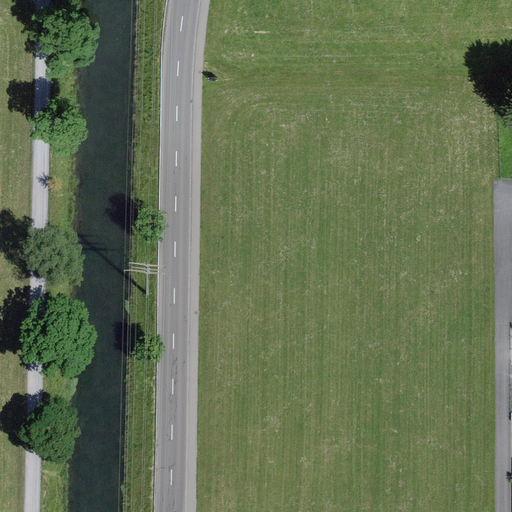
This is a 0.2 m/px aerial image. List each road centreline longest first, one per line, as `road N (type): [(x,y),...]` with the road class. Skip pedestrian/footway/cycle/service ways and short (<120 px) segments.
road 1 (unclassified): [(52,0),(32,511)]
road 2 (tertiary): [(170,511),(185,0)]
